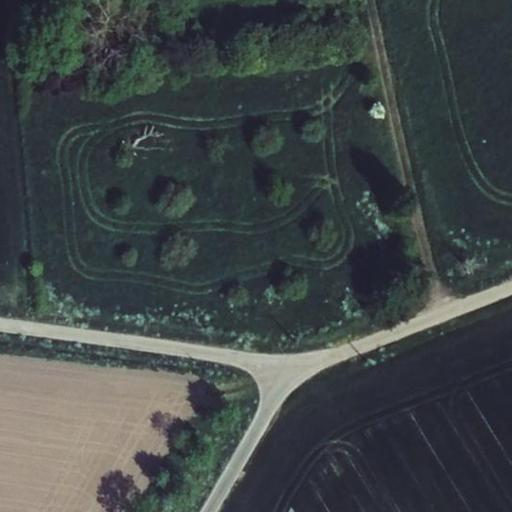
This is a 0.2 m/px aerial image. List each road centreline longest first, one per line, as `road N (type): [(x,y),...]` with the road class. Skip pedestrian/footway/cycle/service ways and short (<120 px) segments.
road 1 (track): [(368,0),(439,319)]
road 2 (unclassified): [(0,324),(280,368)]
road 3 (unclassified): [(280,368),(511,290)]
road 4 (unclassified): [(208,511),(249,444),(280,368)]
